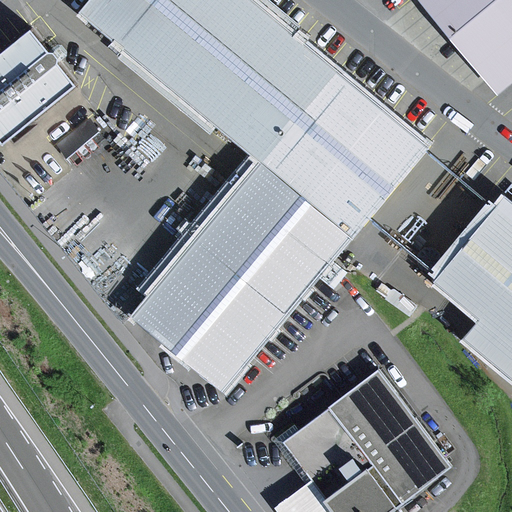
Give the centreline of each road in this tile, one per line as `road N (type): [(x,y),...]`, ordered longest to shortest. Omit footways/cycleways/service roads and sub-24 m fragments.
road 1 (primary): [(0,208),(231,511)]
road 2 (residential): [(511,149),(326,0)]
